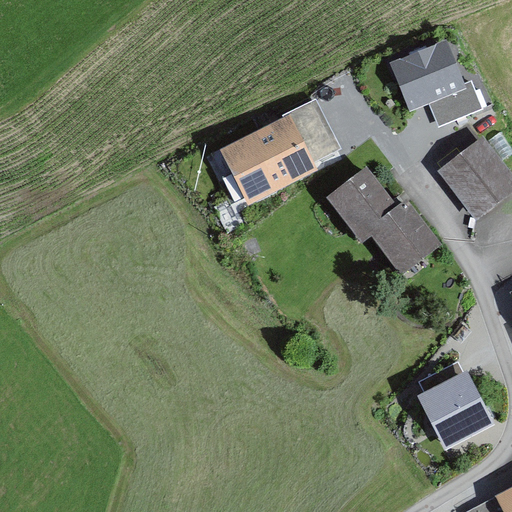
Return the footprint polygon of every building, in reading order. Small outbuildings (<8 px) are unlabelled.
[(411,60),(396,66),(412,106),(434,97),(445,125),(482,110),(471,82),(460,86),(444,46),(428,53),(425,47),(409,53),(411,60)] [(332,139),(313,102),(283,117),(288,126),(230,155),(238,172),(223,179),(235,203),(251,195),(251,196),(310,166),(303,154),(332,139)] [(511,187),(511,180),(483,143),(445,173),(477,215),(511,187)] [(396,212),(366,173),(331,199),(363,240),(372,233),(402,272),(437,246),(406,205),(396,212)] [(428,398),(450,441),(488,422),(466,379),(428,398)]
